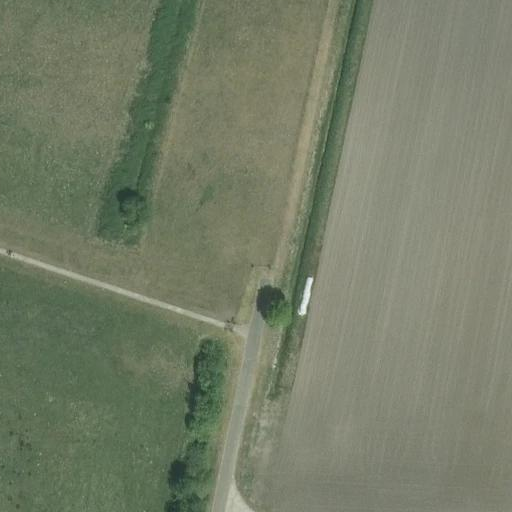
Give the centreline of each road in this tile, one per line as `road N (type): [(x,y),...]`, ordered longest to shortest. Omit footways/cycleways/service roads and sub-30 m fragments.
road 1 (unknown): [(328,0),(256,334)]
road 2 (unclassified): [(217,511),(256,334)]
